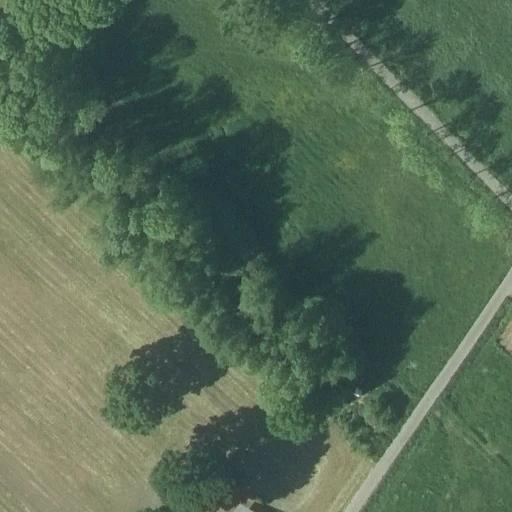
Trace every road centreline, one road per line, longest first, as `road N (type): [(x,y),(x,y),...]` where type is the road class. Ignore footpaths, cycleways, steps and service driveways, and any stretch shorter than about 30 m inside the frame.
road 1 (track): [(303,0),(511,202)]
road 2 (track): [(351,511),(511,276)]
